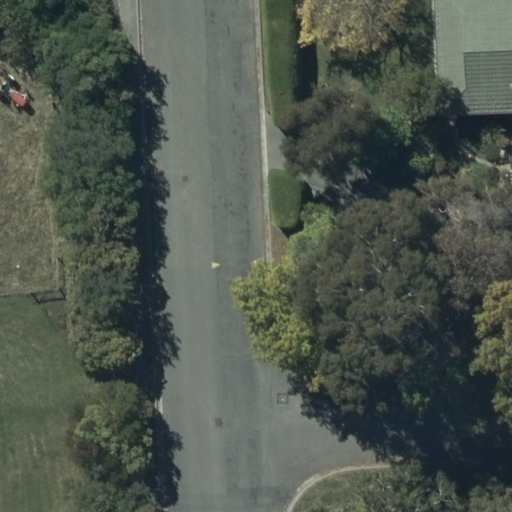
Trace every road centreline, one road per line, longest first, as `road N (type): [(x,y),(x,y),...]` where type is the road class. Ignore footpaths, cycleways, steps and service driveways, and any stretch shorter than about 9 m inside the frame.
road 1 (unclassified): [(215,417),(196,0)]
road 2 (residential): [(511,405),(215,417)]
